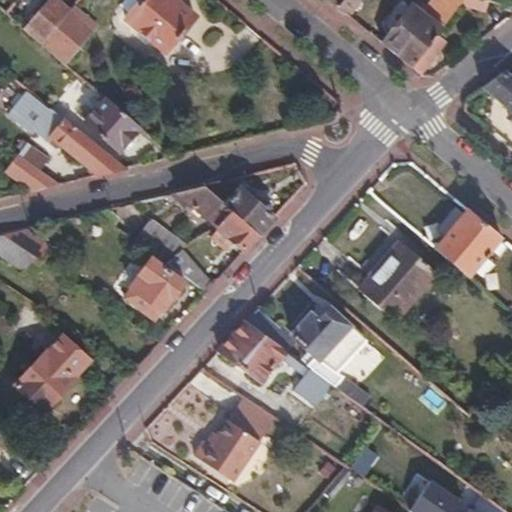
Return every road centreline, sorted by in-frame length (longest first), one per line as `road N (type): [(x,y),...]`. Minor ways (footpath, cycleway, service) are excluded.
road 1 (unclassified): [(42,511),(354,178)]
road 2 (residential): [(0,218),(276,150),(354,178)]
road 3 (unclassified): [(274,0),(412,116)]
road 4 (residential): [(412,116),(511,40)]
road 5 (unclassified): [(412,116),(511,189)]
